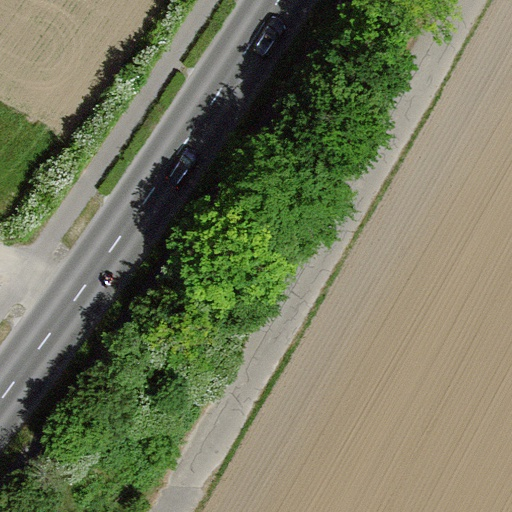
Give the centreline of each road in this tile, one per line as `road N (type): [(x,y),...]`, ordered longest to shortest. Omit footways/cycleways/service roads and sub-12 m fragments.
road 1 (track): [(171,511),(459,0)]
road 2 (secondary): [(0,402),(281,0)]
